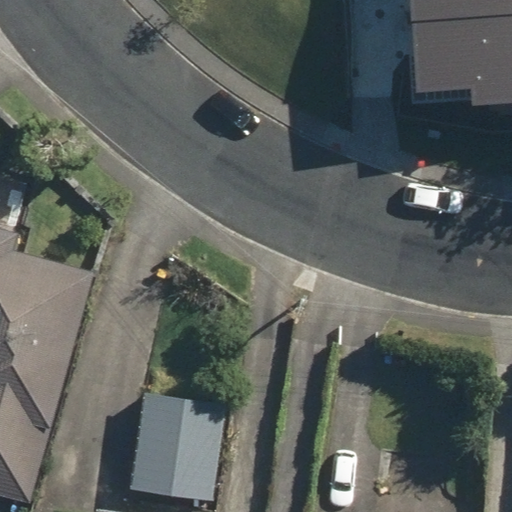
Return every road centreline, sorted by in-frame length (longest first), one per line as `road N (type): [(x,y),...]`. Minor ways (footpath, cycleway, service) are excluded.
road 1 (residential): [(33,0),(165,117),(306,206),(395,237),(511,257)]
road 2 (unknown): [(306,206),(299,379),(277,511)]
